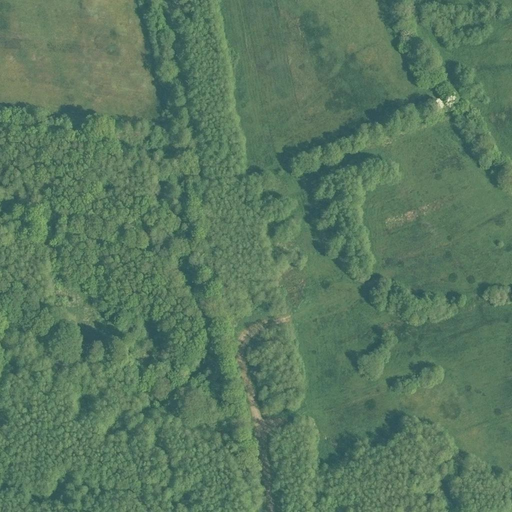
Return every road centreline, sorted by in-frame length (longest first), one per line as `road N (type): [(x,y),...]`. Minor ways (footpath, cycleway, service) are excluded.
road 1 (track): [(271,511),(239,352),(256,328),(290,320)]
road 2 (track): [(444,112),(383,0)]
